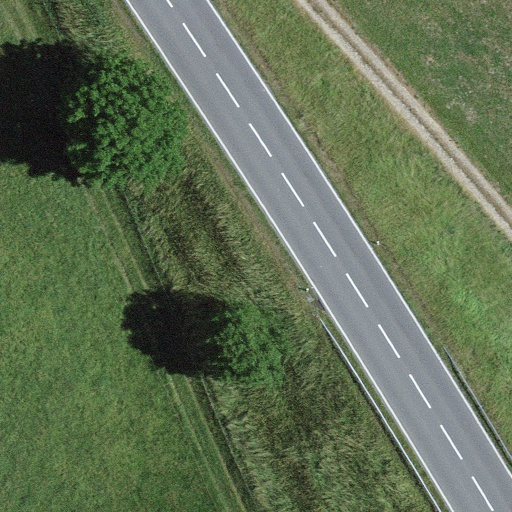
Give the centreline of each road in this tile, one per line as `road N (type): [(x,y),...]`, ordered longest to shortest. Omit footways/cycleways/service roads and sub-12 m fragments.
road 1 (secondary): [(481,511),(301,207),(163,0)]
road 2 (track): [(312,0),(511,229)]
